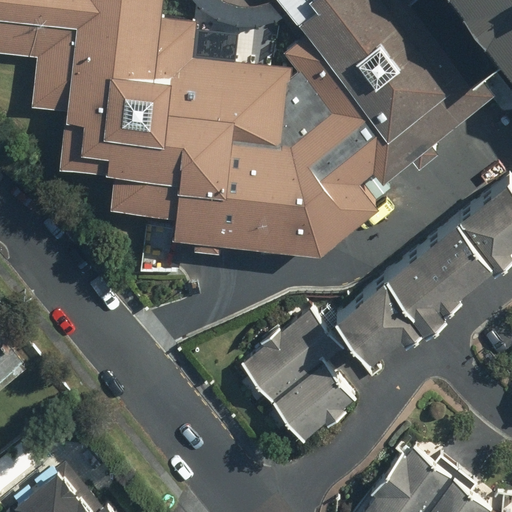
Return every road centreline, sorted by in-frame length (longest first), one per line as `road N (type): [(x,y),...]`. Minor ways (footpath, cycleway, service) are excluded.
road 1 (residential): [(249,511),(0,216)]
road 2 (residential): [(444,350),(267,511)]
